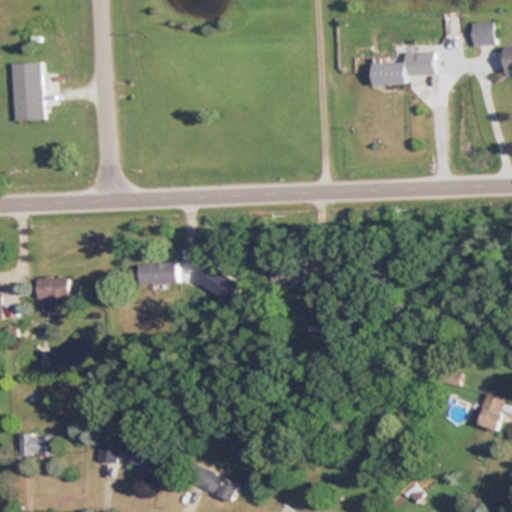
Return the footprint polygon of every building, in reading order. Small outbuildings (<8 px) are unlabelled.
[(473,45),(496,44),(496,21),(473,22),(473,45)] [(407,73),(436,73),(436,50),(406,51),(406,61),(373,62),(373,84),(407,83),(407,73)] [(11,63),(14,121),(44,119),(41,61),(11,63)] [(139,283),(179,282),(179,262),(139,263),(139,283)] [(304,287),(305,263),(274,262),(274,286),(304,287)] [(36,277),(36,299),(45,299),(45,311),(69,311),(69,277),(36,277)] [(311,313),(322,313),(322,288),(311,288),(311,313)] [(499,431),(507,398),(486,393),(477,425),(499,431)] [(20,456),(53,456),(53,434),(20,434),(20,456)] [(141,466),(145,445),(103,437),(99,459),(141,466)] [(238,482),(199,467),(192,485),(231,500),(238,482)]
